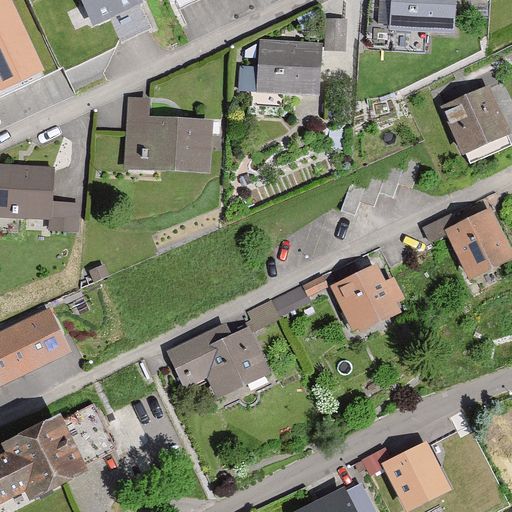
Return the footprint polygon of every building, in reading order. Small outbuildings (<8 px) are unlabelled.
[(7,0),(0,0),(0,99),(1,102),(45,82),(7,0)] [(138,0),(78,0),(92,30),(142,7),(138,0)] [(455,0),(392,0),(391,33),(453,36),(455,0)] [(347,24),(326,23),(324,56),(345,57),(347,24)] [(321,49),(259,46),(257,97),(319,100),(321,49)] [(511,128),(495,89),(447,110),(470,161),(511,142),(511,128)] [(150,104),(127,103),(126,135),(124,175),(210,179),(212,125),(149,122),(150,104)] [(53,171),(0,169),(0,221),(49,223),(49,234),(78,235),(79,206),(52,205),(53,171)] [(511,259),(490,215),(443,237),(469,290),(511,269),(511,259)] [(376,258),(330,280),(354,331),(400,309),(376,258)] [(51,305),(0,329),(0,383),(72,350),(51,305)] [(226,319),(164,347),(182,386),(207,375),(217,399),(273,374),(249,320),(230,329),(226,319)] [(0,502),(23,491),(27,498),(85,468),(56,412),(0,440),(0,441),(4,449),(0,451),(0,502)] [(427,436),(381,459),(406,509),(452,486),(427,436)] [(360,511),(346,483),(294,509),(294,511),(360,511)]
